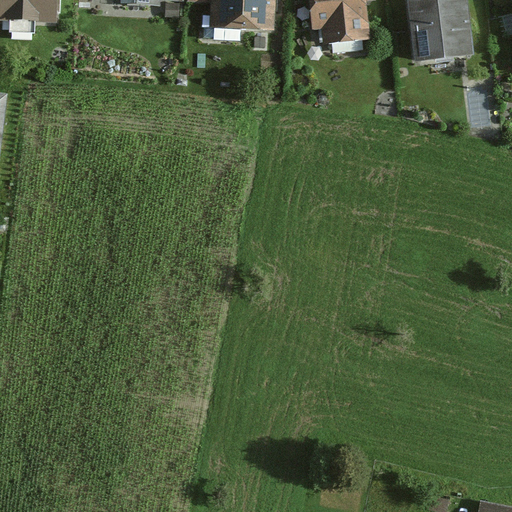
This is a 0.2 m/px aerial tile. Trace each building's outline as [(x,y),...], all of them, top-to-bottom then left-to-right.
[(0,0),(0,17),(53,20),(53,0),(0,0)] [(160,0),(113,0),(113,8),(160,10),(160,0)] [(217,0),(216,26),(270,28),(271,0),(217,0)] [(314,0),(317,29),(327,28),(328,42),(364,39),(361,1),(372,1),(371,0),(314,0)] [(467,0),(406,0),(415,67),(474,60),(467,0)]
